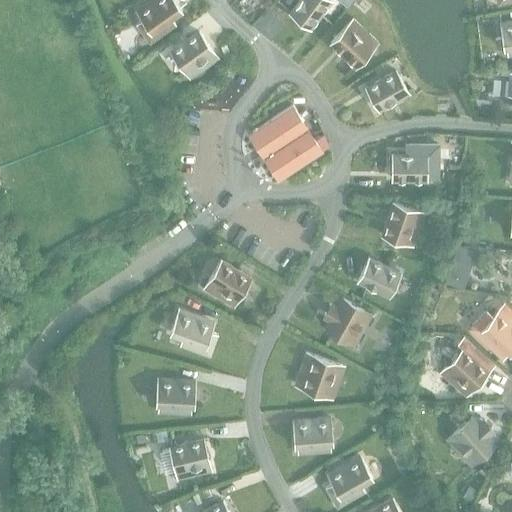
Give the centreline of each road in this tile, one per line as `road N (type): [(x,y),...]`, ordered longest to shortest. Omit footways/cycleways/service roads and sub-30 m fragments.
road 1 (residential): [(331,191),(337,216),(251,381),(253,427),(292,511)]
road 2 (unclassified): [(0,489),(4,414),(49,337),(200,229)]
road 3 (residential): [(341,138),(423,125),(511,129)]
road 4 (residential): [(277,64),(228,132),(248,189)]
